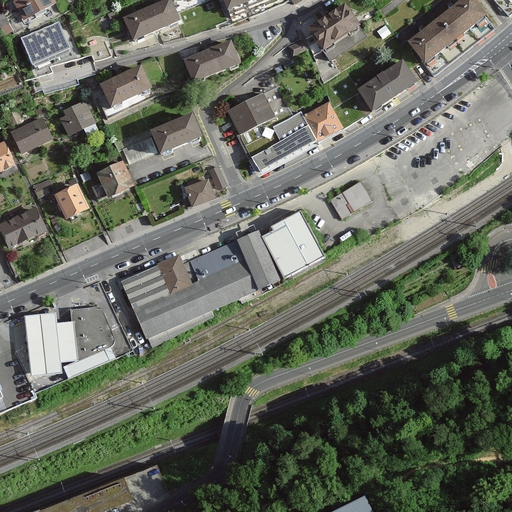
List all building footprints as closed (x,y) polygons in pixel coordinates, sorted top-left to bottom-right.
[(54,0),(13,0),(13,1),(24,21),(57,3),(54,0)] [(169,0),(159,0),(122,17),(133,42),(179,21),(169,0)] [(218,0),(222,10),(246,0),(218,0)] [(340,0),(301,26),(319,53),(358,28),(340,0)] [(511,0),(491,0),(509,18),(511,15),(511,0)] [(472,2),(411,49),(430,73),(491,27),(472,2)] [(5,34),(13,31),(3,7),(0,8),(0,22),(5,34)] [(59,23),(21,40),(33,67),(71,50),(59,23)] [(230,39),(183,55),(192,80),(239,64),(230,39)] [(296,54),(309,48),(304,39),(291,44),(296,54)] [(397,60),(353,90),(369,113),(412,83),(397,60)] [(139,63),(97,80),(109,110),(151,93),(139,63)] [(263,95),(227,112),(239,136),(274,118),(263,95)] [(85,100),(60,111),(71,137),(96,127),(85,100)] [(329,102),(305,115),(321,144),(345,130),(329,102)] [(190,110),(149,125),(161,156),(202,141),(190,110)] [(281,143),(249,161),(259,178),(317,145),(299,114),(273,129),(281,143)] [(42,117),(11,132),(22,156),(53,141),(42,117)] [(3,140),(0,141),(0,171),(14,165),(3,140)] [(121,158),(95,170),(108,197),(134,184),(121,158)] [(208,178),(186,186),(193,207),(215,199),(208,178)] [(361,182),(330,200),(343,221),(373,202),(361,182)] [(76,183),(54,193),(66,220),(89,209),(76,183)] [(33,205),(0,222),(0,231),(10,250),(47,230),(33,205)] [(325,261),(300,210),(259,233),(285,283),(325,261)] [(179,255),(120,284),(148,340),(281,286),(258,234),(184,263),(179,255)] [(73,308),(73,320),(76,361),(64,366),(69,381),(117,358),(112,346),(116,339),(101,305),(73,308)] [(55,312),(24,314),(28,378),(62,376),(61,362),(76,361),(73,320),(55,322),(55,312)] [(0,417),(14,411),(0,376),(0,417)] [(125,475),(135,497),(166,483),(156,461),(125,475)] [(30,511),(100,511),(132,499),(123,476),(30,511)] [(373,511),(366,496),(335,511),(373,511)]
